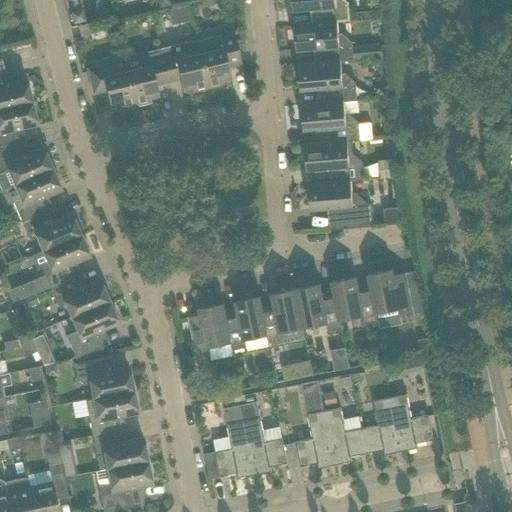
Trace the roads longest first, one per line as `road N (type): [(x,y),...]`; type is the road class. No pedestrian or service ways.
road 1 (tertiary): [(497,418),(434,0)]
road 2 (residential): [(195,511),(165,358),(141,284)]
road 3 (residential): [(82,155),(264,108)]
road 4 (residential): [(82,155),(42,0)]
road 5 (residential): [(277,257),(264,108)]
road 6 (residential): [(141,284),(82,155)]
road 7 (residential): [(141,284),(277,257)]
road 8 (residential): [(277,257),(403,234)]
